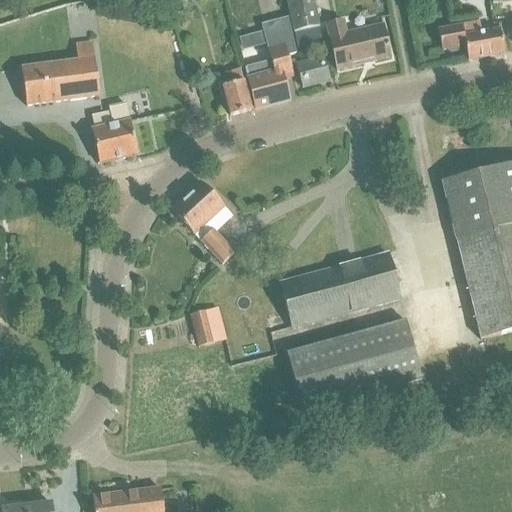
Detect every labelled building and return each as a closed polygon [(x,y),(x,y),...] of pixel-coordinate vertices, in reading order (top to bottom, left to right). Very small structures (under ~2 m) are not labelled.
[(318,29),(311,0),(289,0),(286,1),(293,34),(318,29)] [(262,34),(239,40),(243,52),(266,46),(267,50),(271,63),(244,70),(255,110),(256,111),(288,102),(282,80),(293,77),(288,58),(296,56),(287,20),(260,27),(262,34)] [(336,72),(390,60),(382,27),(345,36),(342,23),(326,27),(336,72)] [(478,24),(437,31),(441,52),(445,51),(450,55),(456,54),(460,48),(464,48),(467,63),(503,56),(499,31),(480,34),(478,24)] [(99,98),(95,65),(93,44),(75,47),(77,62),(20,70),(25,107),(99,98)] [(323,60),(295,67),(301,89),(329,82),(323,60)] [(251,112),(240,71),(230,73),(233,86),(221,89),(229,118),(251,112)] [(112,127),(91,131),(98,165),(137,156),(129,123),(125,105),(108,108),(112,127)] [(511,165),(442,182),(456,241),(480,340),(511,332),(511,165)] [(223,209),(200,184),(170,212),(193,237),(223,209)] [(213,232),(204,241),(200,244),(221,267),(234,254),(213,232)] [(387,256),(280,286),(292,330),(399,300),(387,256)] [(225,341),(217,309),(189,317),(197,348),(225,341)] [(305,412),(421,380),(405,322),(289,354),(305,412)] [(255,361),(257,401),(289,400),(287,360),(255,361)] [(161,511),(159,491),(93,499),(94,511),(161,511)]
